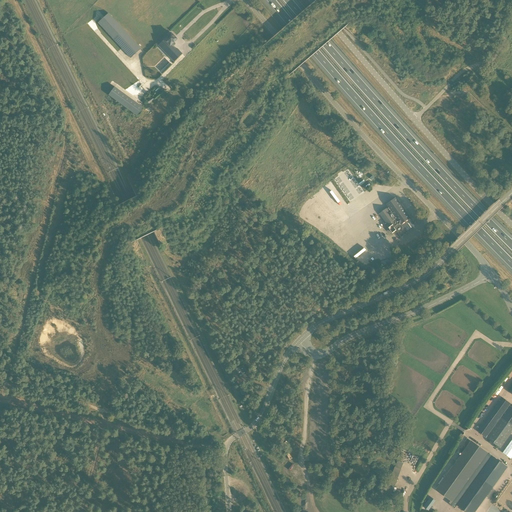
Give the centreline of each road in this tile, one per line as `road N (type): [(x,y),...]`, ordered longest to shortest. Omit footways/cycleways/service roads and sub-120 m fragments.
road 1 (tertiary): [(492,274),(245,0)]
road 2 (motorway): [(270,0),(511,264)]
road 3 (motorway): [(511,245),(287,0)]
road 4 (tertiary): [(297,342),(430,271),(511,192)]
road 5 (track): [(226,444),(210,419),(158,424),(0,384)]
road 6 (tertiary): [(297,342),(323,353),(492,274)]
road 7 (unclassified): [(227,511),(226,444),(260,418),(297,342)]
road 8 (tertiary): [(413,118),(311,0)]
road 9 (tertiary): [(511,226),(413,118)]
road 10 (unclassified): [(511,26),(492,59),(461,71),(413,118)]
road 11 (unknown): [(511,373),(473,428),(501,451),(511,438)]
